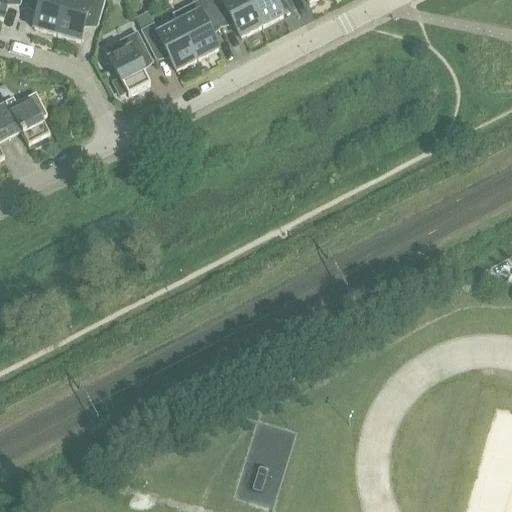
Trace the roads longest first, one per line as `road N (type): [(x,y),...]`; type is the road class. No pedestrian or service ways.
road 1 (residential): [(115,141),(391,0)]
road 2 (residential): [(115,141),(79,70),(0,47)]
road 3 (residential): [(0,200),(115,141)]
